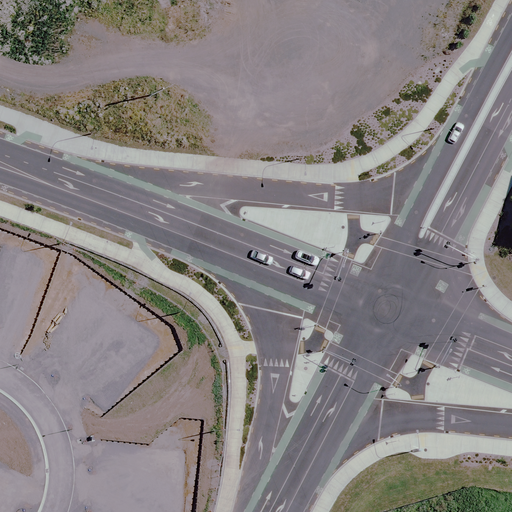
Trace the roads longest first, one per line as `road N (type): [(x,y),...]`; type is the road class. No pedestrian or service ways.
road 1 (tertiary): [(3,163),(351,197),(393,190),(443,159)]
road 2 (secondary): [(247,511),(271,409),(271,339),(250,281),(201,234)]
road 3 (secondary): [(511,424),(380,422),(319,457),(288,490)]
road 4 (secondary): [(3,163),(201,234)]
road 5 (secondary): [(288,490),(383,306)]
road 6 (secondary): [(201,234),(383,306)]
road 7 (tertiary): [(511,102),(441,233),(415,248)]
road 8 (tertiary): [(443,159),(511,32)]
road 9 (secondary): [(511,357),(383,306)]
